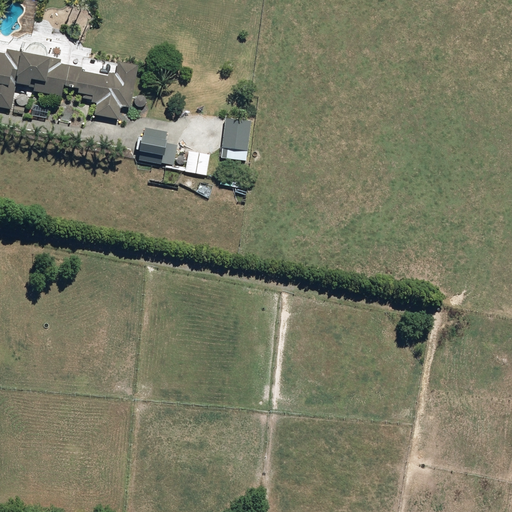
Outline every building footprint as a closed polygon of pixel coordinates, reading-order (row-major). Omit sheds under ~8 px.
[(63,85),(63,86),(76,89),(75,93),(82,94),(81,98),(90,99),(89,102),(95,103),(92,115),(116,119),(119,106),(127,107),(135,65),(116,61),(114,74),(106,72),(106,76),(79,71),(80,67),(58,63),(58,59),(5,49),(4,54),(0,52),(0,106),(9,109),(14,84),(16,85),(16,84),(32,87),(32,91),(58,96),(60,84),(63,85)] [(12,113),(22,114),(23,107),(13,106),(12,113)] [(219,158),(244,160),(248,120),(223,118),(219,158)] [(139,135),(136,150),(139,150),(137,161),(158,164),(159,162),(172,165),(176,146),(163,143),(165,132),(143,128),(142,136),(139,135)] [(189,151),(186,172),(206,175),(209,155),(189,151)]
